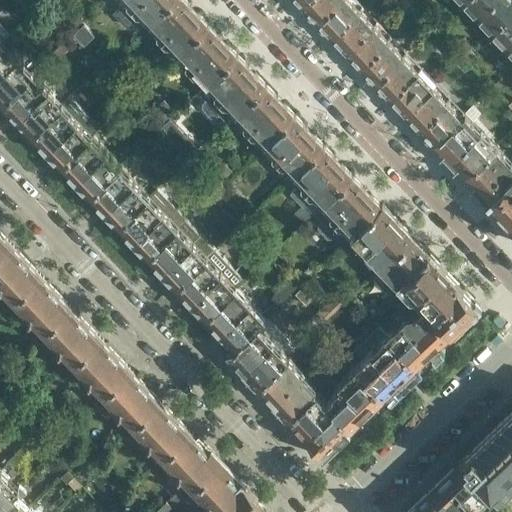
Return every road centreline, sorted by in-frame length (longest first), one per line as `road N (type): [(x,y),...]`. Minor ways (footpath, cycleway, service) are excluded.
road 1 (residential): [(0,179),(318,511)]
road 2 (residential): [(511,287),(247,0)]
road 3 (residential): [(333,511),(511,341)]
